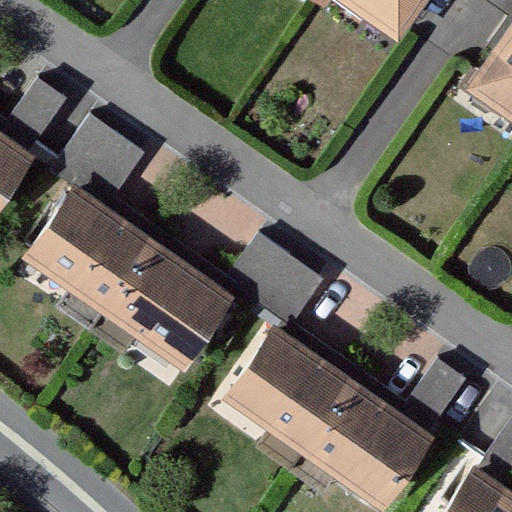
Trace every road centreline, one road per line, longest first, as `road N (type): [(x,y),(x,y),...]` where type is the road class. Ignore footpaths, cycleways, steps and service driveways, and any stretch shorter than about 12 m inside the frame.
road 1 (residential): [(511,356),(3,0)]
road 2 (unclassified): [(92,511),(0,433)]
